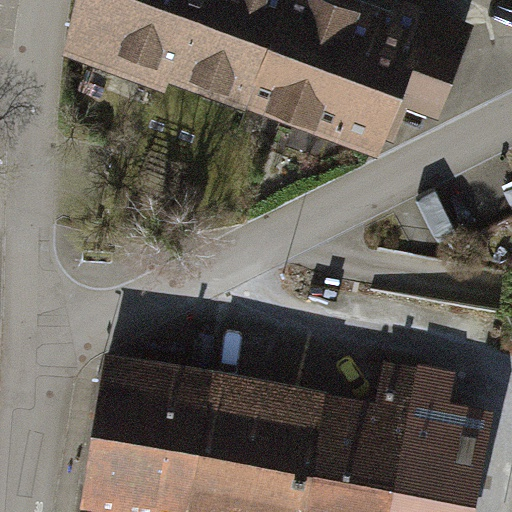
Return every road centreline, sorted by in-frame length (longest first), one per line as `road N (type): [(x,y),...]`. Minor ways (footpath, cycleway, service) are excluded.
road 1 (residential): [(47,353),(511,124)]
road 2 (residential): [(47,353),(29,245),(49,0)]
road 3 (residential): [(21,511),(47,353)]
